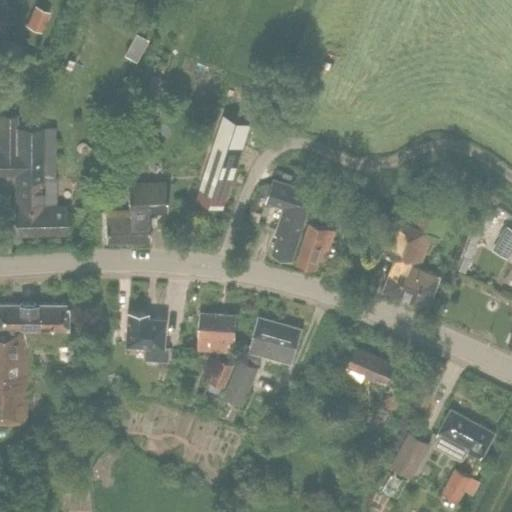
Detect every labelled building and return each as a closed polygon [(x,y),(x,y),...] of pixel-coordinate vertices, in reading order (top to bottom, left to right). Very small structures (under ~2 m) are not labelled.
[(49,11),(34,5),(25,25),(41,31),(49,11)] [(65,206),(55,206),(55,180),(52,180),(53,121),(17,120),(17,114),(0,113),(0,175),(16,176),(16,234),(65,233),(65,206)] [(249,122),(224,114),(197,198),(222,206),(249,122)] [(292,257),(306,212),(313,190),(274,177),(266,200),(283,206),(276,229),(279,230),(273,251),(292,257)] [(166,178),(128,180),(129,209),(104,210),(105,241),(149,239),(149,209),(167,208),(166,178)] [(355,200),(339,195),(333,215),(348,220),(355,200)] [(439,237),(449,213),(422,202),(412,225),(400,220),(386,253),(396,257),(383,288),(427,306),(440,274),(419,266),(432,234),(439,237)] [(325,259),(333,235),(335,229),(309,221),(297,261),(316,267),(319,257),(325,259)] [(511,249),(511,228),(506,225),(492,250),(507,258),(511,249)] [(67,344),(68,303),(0,302),(0,423),(25,424),(26,377),(27,343),(67,344)] [(124,344),(127,344),(144,345),(143,358),(161,360),(161,365),(165,365),(165,360),(167,360),(168,346),(163,346),(165,317),(147,316),(147,312),(127,311),(124,344)] [(234,351),(236,314),(200,311),(197,348),(234,351)] [(291,363),(301,328),(259,316),(251,345),(269,350),(267,356),(291,363)] [(60,357),(66,361),(72,357),(72,345),(56,344),(56,349),(60,349),(60,357)] [(386,384),(386,382),(395,363),(355,345),(343,372),(357,378),(338,422),(378,439),(389,413),(365,402),(372,385),(378,388),(381,381),(386,384)] [(220,359),(210,381),(223,386),(232,364),(220,359)] [(242,404),(258,367),(240,359),(224,396),(242,404)] [(481,458),(495,431),(451,408),(437,435),(439,436),(437,439),(436,441),(436,443),(461,456),(464,456),(467,450),(481,458)] [(412,476),(431,442),(410,430),(390,464),(412,476)] [(361,464),(345,457),(338,473),(354,480),(361,464)] [(458,500),(471,475),(456,467),(442,492),(458,500)]
